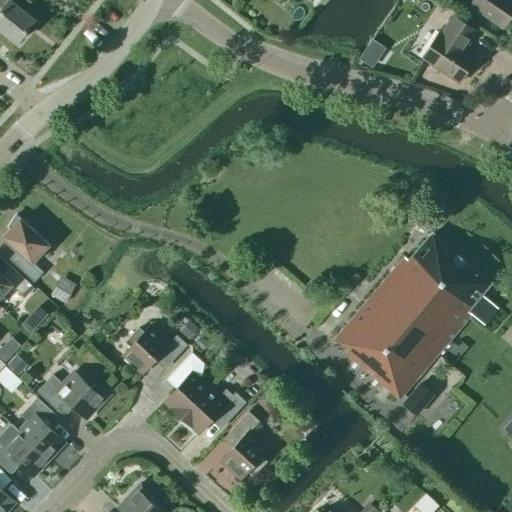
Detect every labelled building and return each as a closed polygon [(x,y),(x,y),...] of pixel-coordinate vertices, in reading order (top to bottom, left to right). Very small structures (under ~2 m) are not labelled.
[(0,0),(0,6),(2,9),(0,11),(0,26),(18,41),(34,21),(9,1),(9,0),(0,0)] [(511,0),(472,0),(469,5),(502,28),(511,13),(511,0)] [(421,58),(458,83),(476,56),(464,49),(476,31),(452,15),(441,33),(438,32),(421,58)] [(10,229),(3,236),(17,249),(24,256),(15,265),(34,282),(43,272),(33,262),(49,245),(27,224),(28,222),(16,214),(8,227),(10,229)] [(490,282),(432,233),(409,260),(405,256),(335,338),(353,352),(349,357),(399,399),(471,314),(467,310),(490,282)] [(0,297),(12,285),(22,295),(31,285),(13,268),(4,277),(0,272),(0,297)] [(76,284),(61,276),(50,294),(65,303),(76,284)] [(25,320),(23,322),(21,324),(23,326),(24,326),(30,332),(34,328),(25,320)] [(189,320),(179,330),(182,332),(185,335),(189,339),(199,328),(189,320)] [(165,369),(187,345),(176,334),(170,341),(151,324),(144,332),(139,327),(125,342),(131,347),(123,355),(143,372),(154,360),(165,369)] [(194,344),(197,346),(202,350),(209,342),(202,336),(197,341),(194,344)] [(0,348),(0,357),(4,361),(11,354),(2,346),(0,348)] [(165,401),(182,417),(210,386),(201,378),(204,363),(192,352),(166,379),(176,388),(165,401)] [(27,364),(16,354),(7,364),(18,374),(27,364)] [(5,367),(0,372),(0,384),(11,394),(22,383),(5,367)] [(53,374),(37,391),(59,412),(66,404),(70,403),(86,418),(109,394),(96,381),(91,387),(74,371),(63,383),(53,374)] [(434,394),(420,382),(403,402),(417,414),(434,394)] [(210,386),(182,417),(199,433),(211,420),(221,429),(246,402),(235,392),(233,395),(226,389),(220,396),(210,386)] [(266,392),(258,401),(262,405),(270,404),(274,400),(266,392)] [(28,421),(19,430),(49,459),(65,441),(52,430),(49,426),(48,422),(56,414),(37,397),(21,414),(28,421)] [(261,456),(269,448),(250,431),(259,421),(249,411),(223,438),(233,448),(221,460),(241,478),(248,470),(253,476),(267,461),(261,456)] [(511,436),(511,417),(503,428),(511,436)] [(3,434),(0,436),(0,463),(6,469),(13,461),(17,461),(33,476),(49,459),(19,430),(12,424),(3,434)] [(0,511),(4,511),(15,501),(2,489),(0,487),(0,480),(6,474),(0,469),(0,511)] [(162,511),(149,500),(154,495),(141,483),(118,507),(123,511),(162,511)] [(376,511),(378,511),(369,502),(359,511),(376,511)]
